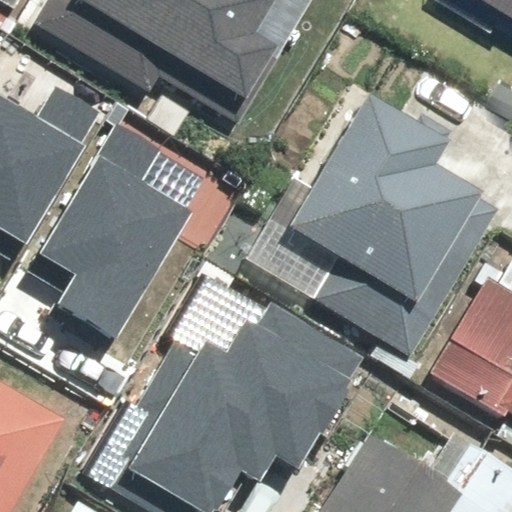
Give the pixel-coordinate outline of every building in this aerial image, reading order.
[(0,0),(0,12),(7,16),(17,0),(0,0)] [(162,97),(220,139),(279,57),(249,36),(274,0),(46,0),(30,23),(152,111),(162,97)] [(0,95),(0,224),(20,237),(99,102),(57,78),(34,116),(0,95)] [(325,264),(302,306),(409,366),(496,209),(425,170),(442,140),(360,94),(279,238),(325,264)] [(53,302),(113,337),(188,210),(134,179),(156,140),(114,115),(35,250),(71,271),(53,302)] [(509,414),(511,416),(511,288),(498,279),(431,379),(501,426),(509,414)] [(180,326),(95,474),(161,511),(209,511),(230,475),(247,485),(268,448),(290,461),(354,351),(269,303),(251,333),(233,323),(219,348),(180,326)] [(0,511),(8,511),(56,429),(0,396),(0,511)] [(361,433),(308,511),(438,511),(451,493),(361,433)] [(90,511),(69,499),(60,511),(90,511)]
